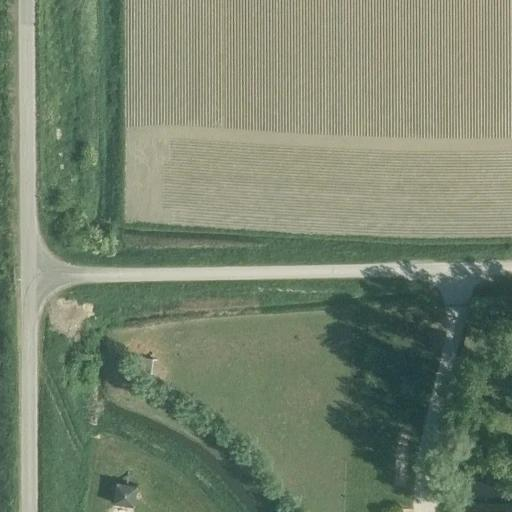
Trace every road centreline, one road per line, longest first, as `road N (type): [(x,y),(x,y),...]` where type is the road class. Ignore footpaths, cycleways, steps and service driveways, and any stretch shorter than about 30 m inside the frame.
road 1 (unclassified): [(511,270),(27,276)]
road 2 (tertiary): [(27,276),(26,0)]
road 3 (tertiary): [(28,511),(27,276)]
